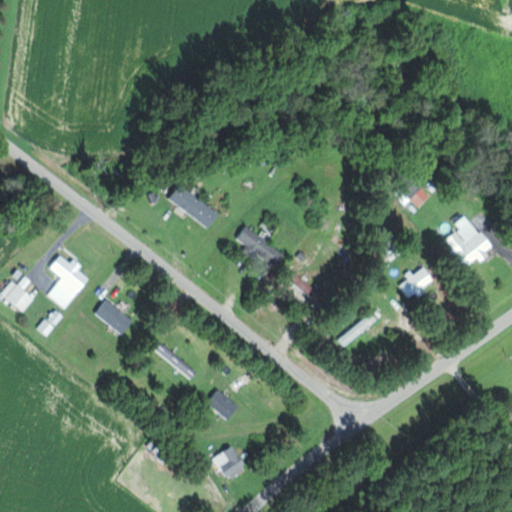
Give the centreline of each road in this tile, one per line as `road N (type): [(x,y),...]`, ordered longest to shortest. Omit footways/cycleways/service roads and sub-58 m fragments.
road 1 (residential): [(362,425),(0,138)]
road 2 (residential): [(255,511),(362,425),(511,321)]
